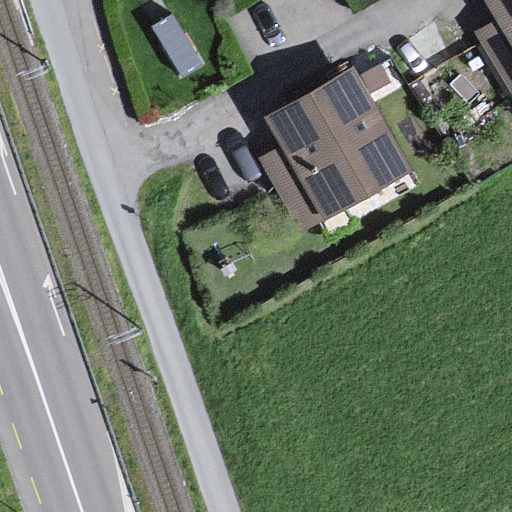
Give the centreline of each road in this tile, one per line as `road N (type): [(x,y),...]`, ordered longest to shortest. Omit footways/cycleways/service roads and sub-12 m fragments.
road 1 (unclassified): [(220,511),(103,179),(57,0)]
road 2 (primary): [(0,281),(79,511)]
